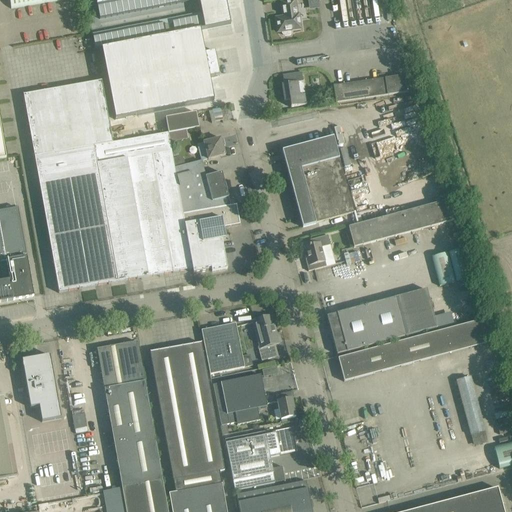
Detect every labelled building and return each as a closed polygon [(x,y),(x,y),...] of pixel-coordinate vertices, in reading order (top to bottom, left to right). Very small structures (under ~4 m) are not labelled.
[(9,0),(11,9),(62,0),(9,0)] [(95,0),(100,19),(188,2),(187,0),(95,0)] [(225,0),(224,0),(199,5),(201,13),(204,30),(230,25),(230,24),(231,24),(228,12),(225,0)] [(308,0),(308,9),(319,8),(318,0),(308,0)] [(283,18),(276,19),(278,33),(282,32),(282,34),(283,35),(285,36),(289,35),(291,34),(291,33),(291,31),(300,29),(298,16),(297,16),(295,1),(281,3),(283,18)] [(201,13),(171,19),(174,35),(200,30),(200,31),(204,30),(201,13)] [(163,21),(92,34),(95,50),(101,49),(166,37),(165,33),(169,32),(168,26),(164,27),(163,21)] [(166,37),(101,49),(115,120),(213,101),(214,101),(209,78),(219,76),(215,51),(204,53),(200,31),(200,30),(174,35),(166,37)] [(284,85),(282,85),(284,98),(284,102),(290,101),(291,108),(306,106),(304,95),(299,96),(297,83),(303,83),(301,73),(283,76),(284,85)] [(402,74),(331,86),(334,103),(405,91),(402,74)] [(101,82),(24,96),(27,117),(26,117),(27,125),(29,124),(29,127),(27,127),(29,134),(30,134),(31,137),(29,137),(30,144),(32,144),(33,147),(31,147),(32,154),(34,154),(35,157),(59,293),(192,269),(182,215),(174,169),(172,160),(168,134),(168,133),(112,143),(101,82)] [(196,113),(165,119),(168,133),(168,134),(199,129),(196,113)] [(333,138),(282,152),(303,228),(316,224),(315,224),(345,216),(353,214),(333,138)] [(221,139),(197,145),(201,161),(208,160),(225,156),(223,147),(225,146),(223,140),(221,140),(221,139)] [(185,166),(174,169),(182,215),(214,209),(231,206),(228,198),(222,173),(206,177),(201,161),(185,166)] [(448,200),(348,227),(354,248),(454,221),(448,200)] [(214,209),(182,215),(192,269),(193,274),(194,274),(208,271),(208,269),(212,269),(213,272),(226,270),(220,241),(222,240),(225,240),(225,235),(227,235),(226,229),(223,229),(223,228),(240,225),(236,205),(231,206),(214,209)] [(0,302),(0,303),(13,301),(34,297),(17,209),(0,211),(0,302)] [(311,245),(304,247),(307,259),(305,260),(308,272),(326,267),(325,262),(321,248),(330,246),(328,236),(310,241),(311,245)] [(464,249),(448,253),(456,282),(472,278),(464,249)] [(447,254),(432,258),(439,287),(454,283),(447,254)] [(395,299),(327,317),(337,355),(405,337),(395,299)] [(270,318),(254,322),(261,347),(258,348),(262,361),(274,358),(271,345),(277,343),(270,318)] [(235,324),(201,331),(210,375),(244,368),(235,324)] [(427,336),(338,359),(344,382),(433,359),(427,336)] [(137,343),(97,350),(108,413),(106,413),(107,416),(109,416),(111,432),(109,432),(108,431),(106,431),(105,433),(108,447),(114,446),(125,511),(167,511),(162,484),(137,343)] [(201,344),(150,353),(163,424),(172,477),(218,469),(224,468),(216,424),(201,344)] [(50,356),(22,361),(30,409),(39,407),(42,423),(61,419),(50,356)] [(453,368),(455,380),(471,377),(469,366),(453,368)] [(499,370),(487,373),(497,411),(510,408),(499,370)] [(261,376),(213,385),(221,424),(221,426),(237,423),(237,426),(260,421),(257,409),(267,407),(261,376)] [(470,378),(456,381),(471,436),(484,432),(470,378)] [(290,399),(277,402),(281,420),(282,424),(287,423),(286,419),(295,418),(293,405),(292,399),(290,399)] [(75,429),(87,427),(84,414),(72,416),(75,429)] [(265,432),(225,440),(235,492),(275,484),(272,469),(270,458),(270,457),(279,455),(279,456),(280,456),(280,455),(296,452),(296,453),(297,453),(292,428),(291,428),(291,429),(275,432),(275,431),(274,431),(275,433),(265,434),(265,433),(265,432)] [(511,444),(494,449),(499,469),(511,465),(511,444)] [(226,511),(218,469),(172,477),(175,494),(168,495),(171,511),(226,511)] [(311,511),(306,482),(236,495),(239,511),(311,511)] [(410,511),(503,511),(497,489),(410,511)]
